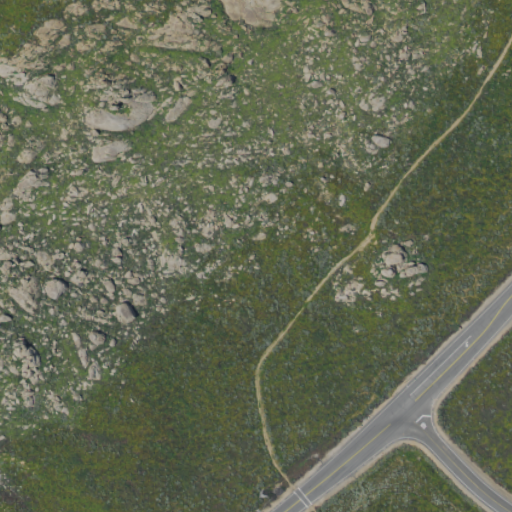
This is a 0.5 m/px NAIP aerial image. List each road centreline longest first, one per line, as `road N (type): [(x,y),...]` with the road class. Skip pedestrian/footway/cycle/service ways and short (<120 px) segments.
road 1 (primary): [(279,511),(403,411),(511,293)]
road 2 (tertiary): [(403,411),(511,508)]
